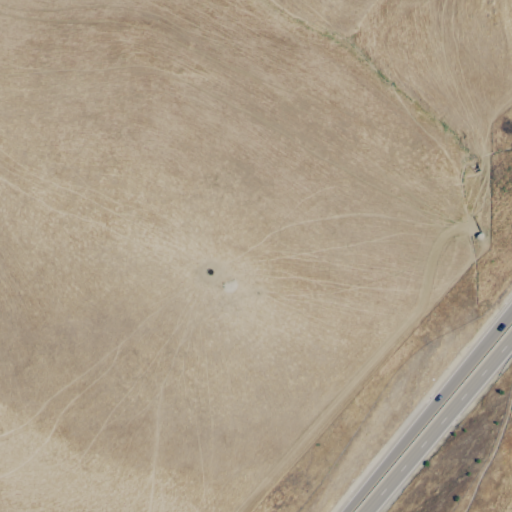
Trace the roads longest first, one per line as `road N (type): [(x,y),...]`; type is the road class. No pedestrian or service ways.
road 1 (track): [(242,511),(405,331),(450,230),(466,224),(478,232)]
road 2 (track): [(466,224),(458,150),(356,50),(360,24),(385,0)]
road 3 (trunk): [(511,306),(337,511)]
road 4 (trunk): [(359,511),(511,333)]
